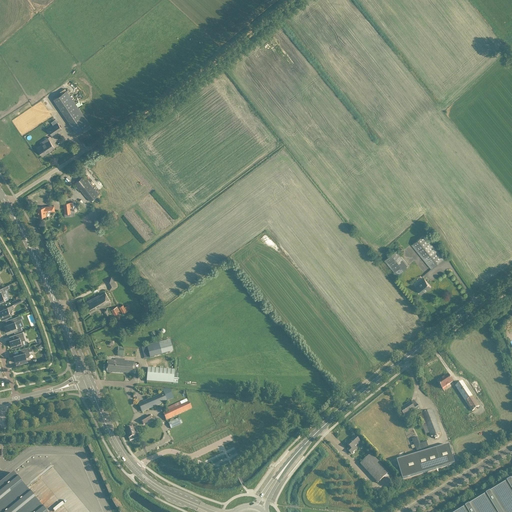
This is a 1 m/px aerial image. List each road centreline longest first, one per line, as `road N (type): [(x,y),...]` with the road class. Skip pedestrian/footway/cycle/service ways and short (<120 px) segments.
road 1 (secondary): [(280,473),(333,418),(511,284)]
road 2 (track): [(83,150),(284,0)]
road 3 (tertiary): [(88,379),(5,202)]
